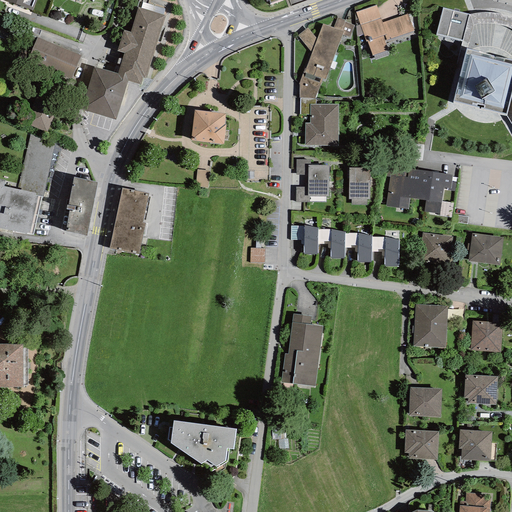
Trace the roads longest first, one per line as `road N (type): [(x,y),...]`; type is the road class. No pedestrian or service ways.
road 1 (tertiary): [(68,400),(113,170),(144,113),(205,40)]
road 2 (residential): [(286,273),(288,19)]
road 3 (residential): [(250,511),(286,273)]
road 4 (residential): [(286,273),(511,301)]
road 5 (residential): [(68,400),(185,480),(208,511)]
road 6 (residential): [(370,505),(417,483),(511,474)]
